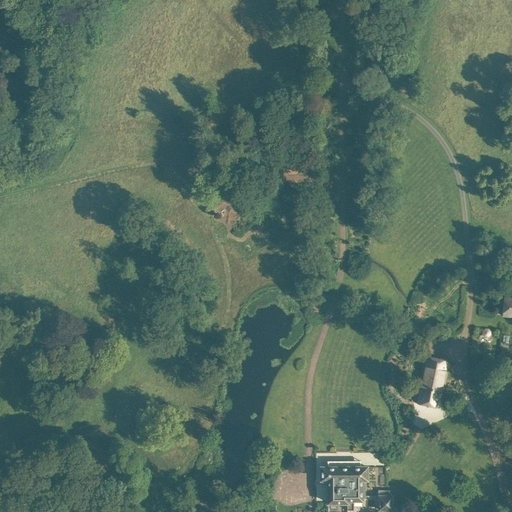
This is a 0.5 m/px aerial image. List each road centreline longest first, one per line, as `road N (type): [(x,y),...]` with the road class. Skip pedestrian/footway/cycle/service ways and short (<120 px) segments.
road 1 (unclassified): [(508,511),(490,439),(459,367),(470,284),(459,178),(427,124),(342,87)]
road 2 (unclassified): [(294,487),(307,465),(309,371),(340,276),(342,87)]
